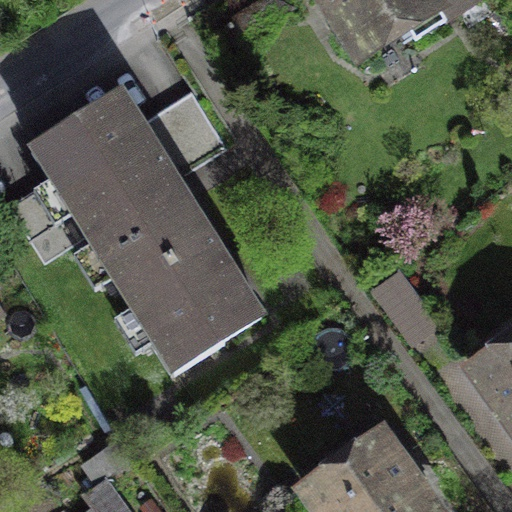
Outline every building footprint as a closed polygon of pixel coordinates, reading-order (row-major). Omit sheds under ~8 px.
[(511,2),(511,0),(337,0),(384,77),(511,2)] [(292,318),(138,93),(38,161),(192,386),(292,318)] [(511,367),(491,383),(511,409),(511,367)] [(442,511),(398,448),(324,499),(333,511),(442,511)] [(127,511),(115,496),(92,511),(127,511)]
